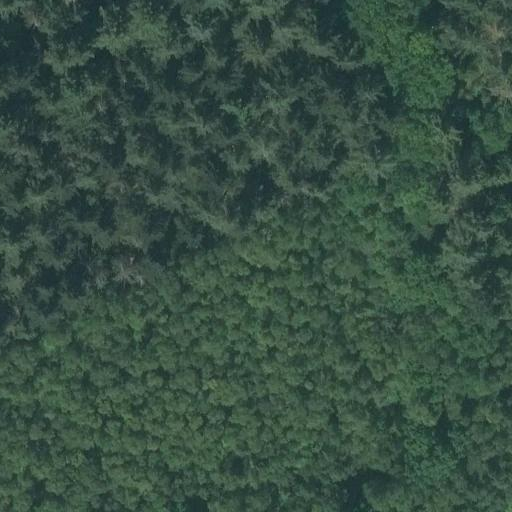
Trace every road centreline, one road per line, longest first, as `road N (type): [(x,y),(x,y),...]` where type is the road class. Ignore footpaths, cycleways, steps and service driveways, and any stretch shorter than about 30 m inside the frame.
road 1 (track): [(66,511),(152,489),(511,436)]
road 2 (track): [(511,350),(353,0)]
road 3 (track): [(146,16),(0,85)]
